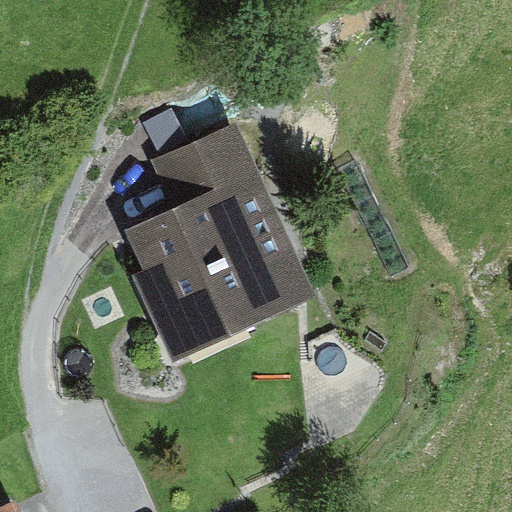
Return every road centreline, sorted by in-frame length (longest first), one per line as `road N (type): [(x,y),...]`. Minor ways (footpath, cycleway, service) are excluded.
road 1 (track): [(90,511),(52,369),(58,313),(148,190)]
road 2 (track): [(58,313),(72,197),(153,0)]
